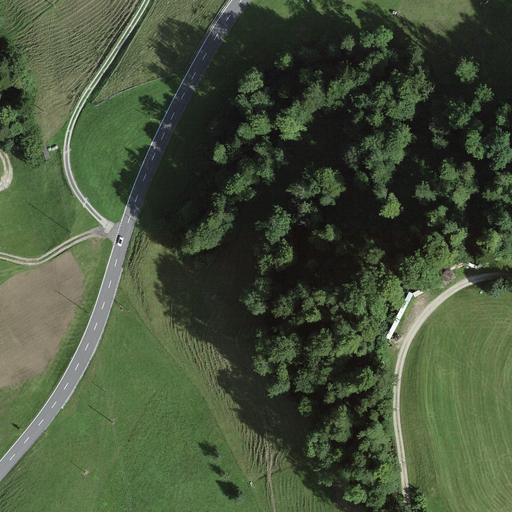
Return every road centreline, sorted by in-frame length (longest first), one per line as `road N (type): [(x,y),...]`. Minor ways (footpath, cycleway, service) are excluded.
road 1 (tertiary): [(0,472),(70,380),(160,141),(242,0)]
road 2 (track): [(409,511),(395,408),(405,344),(450,290),(511,275)]
road 3 (track): [(0,255),(38,261),(115,228)]
